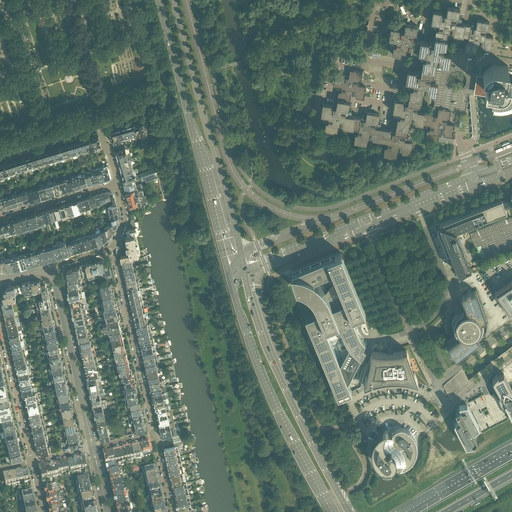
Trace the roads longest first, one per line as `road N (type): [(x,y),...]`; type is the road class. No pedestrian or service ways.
road 1 (primary): [(158,0),(229,276)]
road 2 (primary): [(242,265),(173,0)]
road 3 (primary): [(229,276),(263,382),(329,511)]
road 4 (residential): [(154,434),(113,256)]
road 5 (residential): [(92,447),(48,271)]
road 6 (primary): [(302,425),(263,309),(262,270)]
road 7 (primary): [(302,425),(259,329),(245,275)]
road 8 (secondary): [(511,160),(367,219)]
road 9 (residential): [(0,317),(31,462)]
road 10 (unclassified): [(411,331),(433,317),(445,290),(418,208)]
road 11 (secondary): [(367,219),(242,265)]
road 12 (residential): [(0,218),(117,183)]
